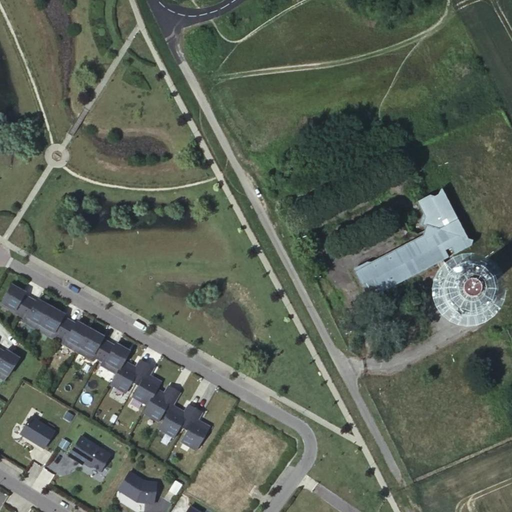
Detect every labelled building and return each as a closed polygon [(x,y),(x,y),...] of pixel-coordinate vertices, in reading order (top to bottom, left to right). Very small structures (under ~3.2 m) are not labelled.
[(436,263),(449,287),(456,283),(443,259),(470,245),(442,192),(419,205),(425,217),(423,225),(430,227),(433,232),(355,272),(369,299),(436,263)] [(457,283),(456,283),(449,287),(445,295),(447,305),(454,310),(464,310),(471,302),(472,293),(466,285),(457,283)] [(7,307),(19,314),(29,297),(22,293),(23,291),(17,287),(11,284),(1,301),(7,305),(7,307)] [(21,320),(37,329),(50,306),(42,302),(36,298),(35,300),(29,297),(19,314),(23,316),(21,320)] [(50,306),(37,329),(53,338),(55,334),(59,336),(69,319),(62,316),(63,313),(57,310),(50,306)] [(60,342),(76,351),(89,328),(82,324),(75,320),(74,323),(69,319),(59,336),(62,338),(60,342)] [(89,328),(76,351),(92,360),(94,356),(98,358),(108,341),(101,338),(102,335),(96,332),(89,328)] [(108,341),(98,358),(102,361),(100,364),(115,373),(123,360),(128,350),(121,346),(115,343),(113,345),(108,341)] [(0,348),(0,377),(5,380),(19,358),(12,353),(6,350),(5,352),(0,348)] [(131,365),(123,360),(115,373),(109,384),(124,392),(131,381),(134,384),(146,364),(139,359),(133,369),(129,367),(131,365)] [(152,367),(146,364),(134,384),(138,386),(132,396),(147,405),(156,389),(160,381),(152,377),(151,379),(147,377),(152,367)] [(162,395),(166,398),(172,388),(168,386),(164,393),(162,395)] [(156,389),(147,405),(142,412),(157,421),(163,410),(167,412),(171,405),(179,392),(172,388),(166,398),(162,395),(164,393),(156,389)] [(179,410),(171,405),(167,412),(158,428),(173,437),(179,426),(183,428),(194,408),(187,404),(182,414),(178,412),(179,410)] [(201,412),(194,408),(183,428),(187,430),(181,441),(195,450),(209,426),(201,422),(199,424),(196,421),(201,412)] [(46,426),(30,416),(19,433),(43,448),(54,431),(52,430),(46,426)] [(98,472),(107,455),(77,438),(65,458),(73,462),(74,461),(80,464),(87,468),(88,466),(98,472)] [(153,504),(156,483),(144,481),(129,472),(118,489),(137,502),(153,504)] [(169,490),(176,494),(182,484),(175,480),(169,490)]
